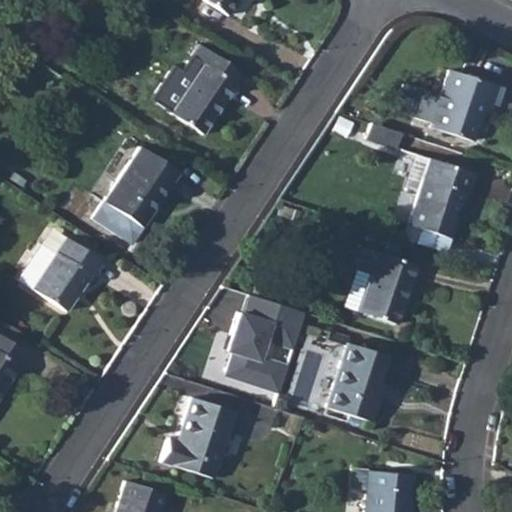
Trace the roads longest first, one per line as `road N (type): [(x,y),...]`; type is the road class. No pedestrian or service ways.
road 1 (residential): [(39,511),(377,0)]
road 2 (residential): [(466,511),(474,415),(511,295)]
